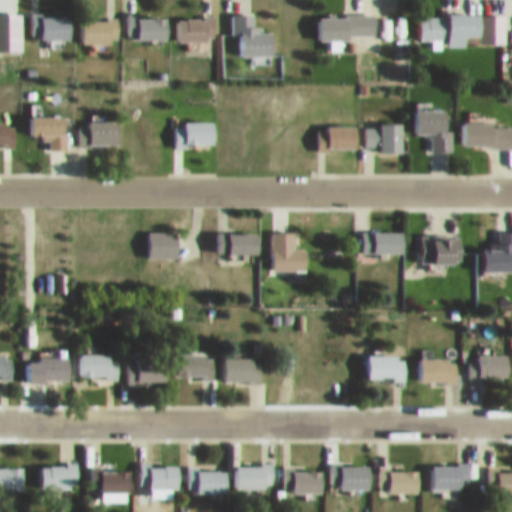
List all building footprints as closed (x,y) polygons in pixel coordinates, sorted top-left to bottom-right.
[(276,44),(276,20),(263,21),(263,15),(254,15),(254,4),(232,4),(232,26),(241,26),(241,44),(276,44)] [(374,27),(374,4),(321,6),(321,29),(374,27)] [(483,4),(419,5),(419,28),(483,27),(483,4)] [(72,29),(71,6),(31,6),(31,29),(72,29)] [(169,7),(129,7),(129,29),(169,29),(169,7)] [(214,30),(214,8),(178,8),(178,30),(214,30)] [(118,9),(83,9),(83,32),(118,32),(118,9)] [(414,125),(432,125),(432,142),(453,142),(452,100),(414,100),(414,125)] [(67,107),(29,106),(29,127),(46,127),(46,139),(66,139),(67,107)] [(0,112),(0,134),(15,135),(15,113),(0,112)] [(119,112),(77,112),(77,137),(120,137),(119,112)] [(173,137),(216,137),(216,113),(173,113),(173,137)] [(511,137),(511,114),(461,113),(460,136),(511,137)] [(403,115),(364,115),(364,138),(381,138),(381,143),(403,143),(403,115)] [(405,221),(362,221),(362,243),(405,243),(405,221)] [(178,247),(178,222),(147,222),(147,247),(178,247)] [(272,222),(273,261),(308,261),(308,240),(297,240),(296,222),(272,222)] [(511,261),(511,222),(496,222),(496,237),(485,237),(485,261),(511,261)] [(260,223),(215,223),(215,246),(260,246),(260,223)] [(0,342),(0,371),(13,371),(13,343),(0,342)] [(118,369),(118,344),(80,344),(80,369),(118,369)] [(176,345),(176,367),(213,367),(213,345),(176,345)] [(406,345),(367,346),(367,370),(406,370),(406,345)] [(469,370),(509,369),(509,346),(469,347),(469,370)] [(167,371),(167,347),(126,347),(126,371),(167,371)] [(71,370),(71,348),(24,349),(24,371),(71,370)] [(222,349),(222,372),(261,372),(261,348),(222,349)] [(457,349),(421,349),(421,373),(457,373),(457,349)] [(285,377),(293,377),(293,354),(285,354),(285,377)] [(76,480),(76,455),(40,455),(40,480),(76,480)] [(235,480),(271,480),(271,455),(235,455),(235,480)] [(370,477),(370,455),(329,455),(328,477),(370,477)] [(468,479),(468,455),(428,455),(428,479),(468,479)] [(0,481),(24,481),(24,456),(0,456),(0,481)] [(150,456),(150,479),(179,479),(179,456),(150,456)] [(227,483),(227,459),(187,459),(187,483),(227,483)] [(323,459),(282,459),(282,483),(323,483),(323,459)] [(102,491),(129,491),(129,460),(88,460),(88,479),(102,479),(102,491)] [(419,460),(389,460),(389,483),(419,483),(419,460)] [(511,461),(499,461),(499,483),(511,483),(511,461)]
